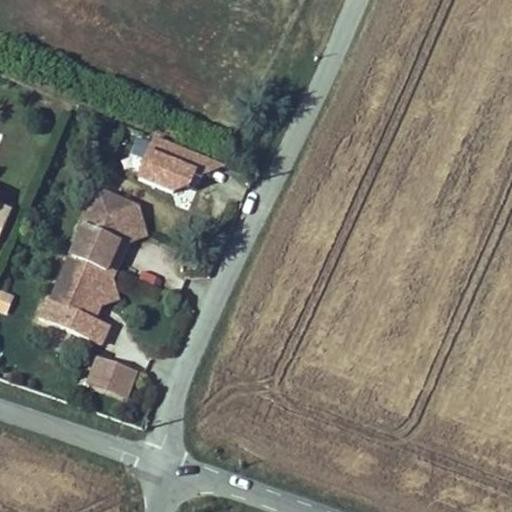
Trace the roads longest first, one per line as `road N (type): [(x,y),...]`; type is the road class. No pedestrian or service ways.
road 1 (unclassified): [(160,464),(163,429),(199,334),(356,0)]
road 2 (unclassified): [(0,411),(160,464)]
road 3 (unclassified): [(160,464),(310,511)]
